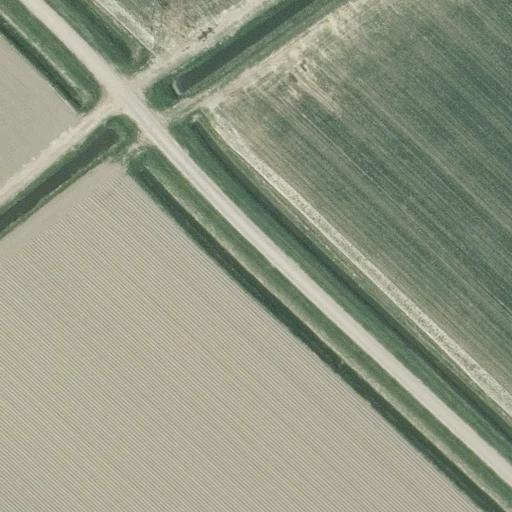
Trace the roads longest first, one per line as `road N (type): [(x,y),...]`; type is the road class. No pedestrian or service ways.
road 1 (unclassified): [(511,477),(230,215),(27,0)]
road 2 (track): [(150,128),(345,0)]
road 3 (track): [(0,195),(122,96)]
